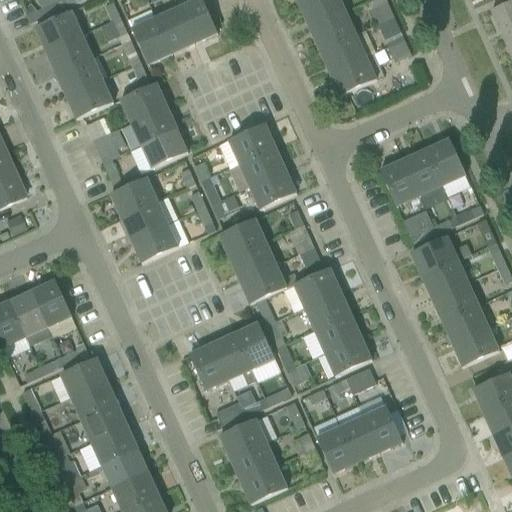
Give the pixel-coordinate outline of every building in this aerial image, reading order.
[(65,0),(56,0),(58,4),(62,13),(84,2),(83,0),(66,0),(65,0)] [(294,0),(299,9),(319,0),(294,0)] [(339,0),(319,0),(299,9),(309,32),(346,15),(339,0)] [(368,5),(378,28),(394,20),(385,0),(378,0),(376,1),(368,5)] [(201,1),(178,12),(195,48),(218,37),(201,1)] [(26,19),(30,27),(62,13),(58,4),(26,19)] [(511,4),(510,6),(491,14),(502,38),(511,33),(511,4)] [(114,6),(106,10),(113,25),(121,21),(114,6)] [(178,12),(156,22),(172,58),(195,48),(178,12)] [(54,23),(35,31),(46,55),(83,38),(72,15),(54,23)] [(346,15),(309,32),(320,54),(356,38),(346,15)] [(378,28),(388,50),(404,43),(401,35),(394,20),(378,28)] [(121,21),(113,25),(119,40),(124,38),(128,36),(121,21)] [(156,22),(132,32),(140,50),(149,69),(172,58),(156,22)] [(511,33),(502,38),(511,59),(511,33)] [(83,38),(46,55),(56,78),(93,61),(83,38)] [(356,38),(320,54),(330,77),(367,60),(356,38)] [(388,50),(395,66),(411,58),(404,43),(388,50)] [(134,51),(126,54),(133,70),(141,66),(134,51)] [(367,60),(330,77),(340,100),(377,83),(367,60)] [(93,61),(56,78),(66,100),(103,83),(93,61)] [(141,66),(133,70),(140,85),(143,84),(148,81),(143,71),(141,66)] [(103,83),(66,100),(77,123),(95,115),(114,107),(103,83)] [(139,95),(121,104),(131,127),(167,110),(157,87),(143,93),(139,95)] [(167,110),(131,127),(142,150),(178,133),(167,110)] [(95,125),(86,129),(89,135),(93,144),(101,140),(111,135),(105,121),(95,125)] [(265,128),(229,144),(240,168),(276,151),(265,128)] [(178,133),(142,150),(152,173),(169,165),(189,156),(178,133)] [(101,140),(93,144),(99,157),(100,159),(108,155),(101,140)] [(449,143),(426,153),(443,190),(466,179),(449,143)] [(240,168),(229,172),(240,195),(250,191),(286,174),(276,151),(240,168)] [(426,153),(404,163),(420,200),(443,190),(426,153)] [(5,157),(0,158),(0,184),(14,178),(14,177),(5,157)] [(112,163),(103,167),(104,168),(110,182),(119,178),(112,163)] [(404,163),(380,174),(397,211),(420,200),(404,163)] [(203,166),(194,170),(202,185),(210,181),(203,166)] [(189,172),(181,176),(188,191),(196,187),(189,172)] [(286,174),(250,191),(260,214),(278,205),(297,197),(286,174)] [(14,178),(0,184),(0,212),(25,202),(14,178)] [(129,190),(111,198),(121,221),(158,205),(148,181),(129,190)] [(214,188),(205,193),(212,208),(221,204),(214,189),(214,188)] [(199,194),(191,198),(198,214),(206,210),(199,194)] [(221,204),(212,208),(219,223),(227,219),(221,204)] [(158,205),(121,221),(131,244),(168,227),(158,205)] [(472,213),(456,219),(460,228),(476,221),(484,217),(480,209),(472,213)] [(206,210),(198,214),(209,238),(217,234),(206,210)] [(297,213),(289,217),(295,232),(304,228),(297,213)] [(456,219),(434,229),(438,238),(460,228),(456,219)] [(6,226),(12,238),(25,233),(19,220),(6,226)] [(237,231),(219,239),(230,262),(266,246),(256,223),(237,231)] [(477,227),(488,250),(496,246),(486,223),(477,227)] [(168,227),(131,244),(142,267),(178,251),(168,227)] [(295,232),(288,235),(295,249),(302,246),(310,242),(307,235),(304,228),(295,232)] [(427,233),(418,236),(422,245),(431,241),(438,238),(434,229),(427,233)] [(448,240),(411,257),(422,280),(472,257),(467,247),(454,253),(448,240)] [(266,246),(230,262),(240,285),(277,268),(266,246)] [(314,251),(300,257),(307,272),(321,265),(314,251)] [(500,254),(491,258),(498,273),(507,269),(500,254)] [(472,257),(422,280),(432,303),(469,286),(459,264),(472,258),(472,257)] [(277,268),(240,285),(250,308),(294,289),(299,286),(295,277),(283,282),(277,268)] [(511,280),(507,269),(498,273),(502,280),(503,282),(505,288),(511,284),(511,280)] [(299,286),(294,289),(304,311),(341,295),(330,272),(299,286)] [(56,284),(33,294),(49,331),(72,321),(56,284)] [(469,286),(432,303),(442,325),(479,309),(469,286)] [(33,294),(10,305),(26,341),(49,331),(33,294)] [(341,295),(304,311),(315,334),(351,318),(341,295)] [(10,305),(0,308),(0,345),(3,351),(26,341),(10,305)] [(479,309),(442,325),(452,348),(489,331),(479,309)] [(269,310),(260,314),(264,323),(267,328),(275,324),(269,310)] [(351,318),(315,334),(325,357),(362,341),(351,318)] [(275,324),(267,328),(274,344),(282,340),(289,337),(282,322),(276,325),(275,324)] [(259,326),(235,337),(252,374),(253,373),(254,375),(276,365),(259,326)] [(489,331),(452,348),(463,371),(481,363),(500,355),(489,331)] [(235,337),(213,347),(230,385),(244,379),(248,388),(258,384),(254,375),(253,373),(252,374),(235,337)] [(362,341),(325,357),(336,380),(372,364),(362,341)] [(213,347),(189,358),(206,394),(207,395),(230,385),(213,347)] [(78,353),(62,361),(64,365),(66,369),(71,367),(82,362),(78,353)] [(290,356),(281,360),(287,374),(296,370),(290,356)] [(40,371),(40,372),(43,379),(45,378),(57,373),(59,372),(66,369),(64,365),(62,361),(55,364),(40,371)] [(97,362),(61,378),(71,401),(108,385),(97,362)] [(296,370),(287,374),(295,390),(303,386),(296,370)] [(40,371),(25,378),(29,386),(43,379),(40,372),(40,371)] [(346,383),(350,391),(353,398),(376,387),(369,372),(346,383)] [(491,385),(473,393),(483,416),(511,403),(511,381),(510,376),(491,385)] [(346,383),(331,390),(335,398),(350,391),(346,383)] [(108,385),(71,401),(81,424),(118,408),(108,385)] [(31,392),(23,395),(33,419),(41,415),(34,400),(31,392)] [(324,392),(309,399),(313,408),(328,401),(324,392)] [(279,395),(265,402),(269,411),(283,404),(279,395)] [(511,403),(483,416),(493,439),(511,430),(511,403)] [(240,406),(217,416),(219,421),(223,431),(246,421),(242,412),(243,412),(240,406)] [(243,412),(242,412),(246,421),(260,415),(256,406),(243,412)] [(118,408),(81,424),(92,447),(128,430),(118,408)] [(385,410),(363,420),(379,457),(403,446),(386,410),(385,410)] [(298,414),(290,418),(297,433),(305,429),(298,414)] [(363,420),(340,431),(357,467),(379,457),(363,420)] [(45,423),(37,426),(43,441),(52,438),(51,435),(45,423)] [(238,431),(220,439),(230,462),(267,446),(257,423),(238,431)] [(128,430),(92,447),(102,469),(139,453),(128,430)] [(511,430),(493,439),(503,461),(511,457),(511,430)] [(340,431),(317,441),(325,460),(334,478),(357,467),(340,431)] [(309,437),(301,441),(307,455),(315,451),(309,437)] [(52,438),(43,441),(54,464),(62,460),(52,438)] [(267,446),(230,462),(240,485),(277,469),(267,446)] [(307,455),(300,458),(307,473),(322,467),(315,451),(307,455)] [(139,453),(102,469),(112,492),(149,476),(139,453)] [(511,457),(503,461),(511,480),(511,457)] [(62,460),(54,464),(55,468),(57,472),(64,487),(72,483),(81,479),(74,464),(71,466),(67,458),(62,461),(62,460)] [(277,469),(240,485),(251,508),(287,492),(279,474),(277,469)] [(149,476),(112,492),(121,511),(127,511),(159,498),(149,476)] [(72,483),(64,487),(71,501),(72,504),(74,509),(82,505),(79,497),(72,483)] [(165,511),(159,498),(127,511),(165,511)]
